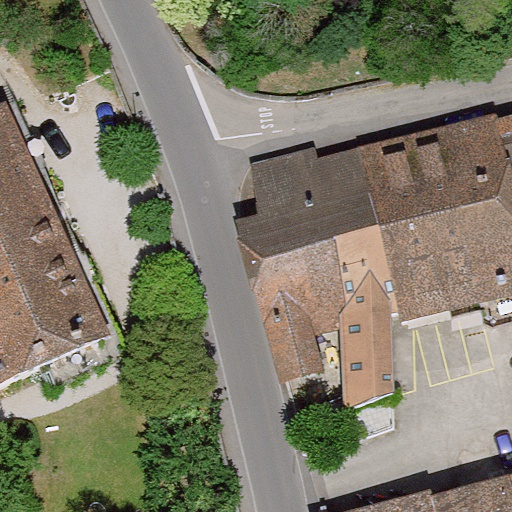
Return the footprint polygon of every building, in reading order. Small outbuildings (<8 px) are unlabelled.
[(0,389),(106,345),(7,109),(0,112),(0,389)] [(511,116),(366,145),(395,320),(511,295),(511,190),(509,177),(511,176),(511,116)] [(392,399),(395,320),(366,145),(251,167),(261,215),(250,219),(294,378),(318,373),(307,327),(345,320),(346,406),(392,399)] [(511,511),(511,480),(469,491),(473,511),(511,511)] [(473,511),(469,491),(385,511),(473,511)]
